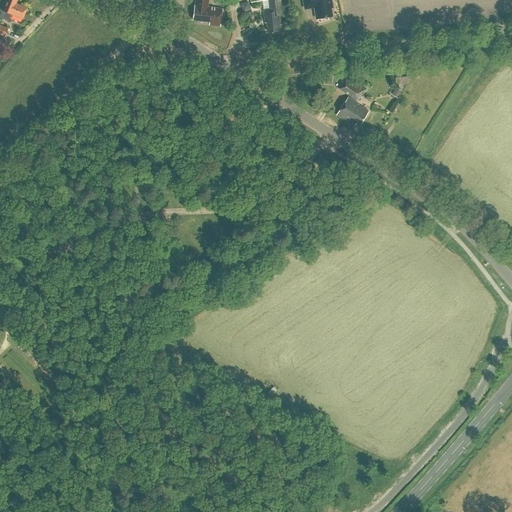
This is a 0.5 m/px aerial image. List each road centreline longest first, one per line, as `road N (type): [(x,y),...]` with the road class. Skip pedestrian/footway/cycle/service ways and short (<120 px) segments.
road 1 (tertiary): [(511,280),(435,202),(188,41),(105,0)]
road 2 (unclassified): [(371,511),(464,414),(490,369)]
road 3 (tertiary): [(397,511),(511,385)]
